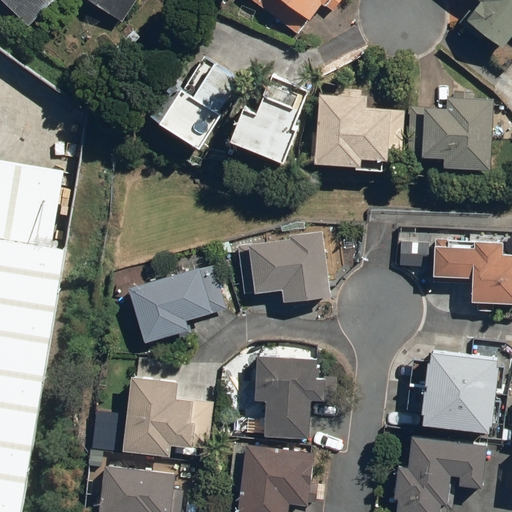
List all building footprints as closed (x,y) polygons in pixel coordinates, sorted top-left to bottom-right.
[(7,0),(33,26),(60,0),(7,0)] [(99,0),(127,18),(139,0),(99,0)] [(264,0),(305,33),(332,0),(335,3),(336,0),(264,0)] [(511,42),(511,0),(484,0),(474,15),(511,42)] [(213,144),(252,77),(255,72),(226,55),(218,69),(206,62),(194,84),(184,78),(162,114),(213,144)] [(300,154),(321,88),(288,77),(278,106),(258,100),(246,136),(300,154)] [(378,93),(328,90),(324,161),(363,164),(363,167),(391,168),(392,158),(408,159),(411,107),(377,105),(378,93)] [(455,154),(455,163),(501,165),(504,93),(451,90),(451,104),(417,102),(414,153),(455,154)] [(81,162),(0,148),(0,225),(69,237),(81,162)] [(0,511),(39,511),(84,239),(69,237),(0,225),(0,511)] [(289,285),(291,299),(343,290),(333,226),(243,241),(247,264),(261,261),(266,289),(289,285)] [(485,272),(484,297),(511,298),(511,236),(488,235),(488,240),(445,239),(444,271),(485,272)] [(221,261),(141,282),(156,336),(200,324),(198,314),(233,305),(221,261)] [(511,378),(511,349),(448,343),(441,416),(507,423),(511,378)] [(332,351),(265,348),(263,396),(273,397),(272,430),(320,432),(322,397),(343,398),(344,374),(332,373),(332,351)] [(192,374),(139,370),(133,448),(181,452),(181,441),(215,444),(219,397),(190,395),(192,374)] [(460,503),(462,471),(469,471),(469,482),(492,484),(495,442),(420,437),(419,462),(408,461),(405,494),(409,495),(408,511),(452,511),(453,502),(460,503)] [(329,448),(257,438),(246,511),(298,511),(301,495),(322,498),(329,448)] [(186,511),(190,469),(111,462),(108,462),(103,511),(186,511)]
